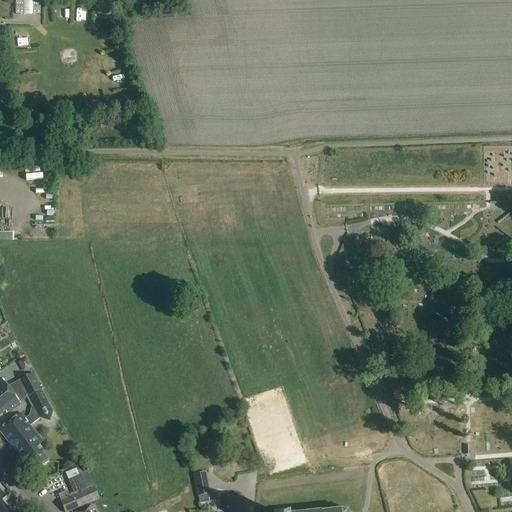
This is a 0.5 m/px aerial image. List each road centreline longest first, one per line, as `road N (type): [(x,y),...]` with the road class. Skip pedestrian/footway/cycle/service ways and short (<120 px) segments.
road 1 (unclassified): [(469,511),(458,487),(396,439),(318,256),(294,154)]
road 2 (track): [(511,188),(303,193)]
